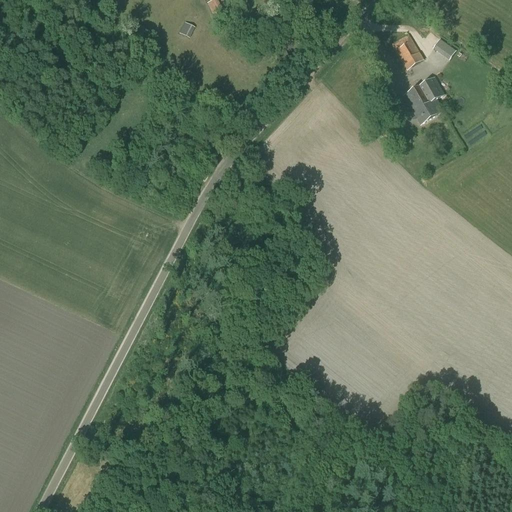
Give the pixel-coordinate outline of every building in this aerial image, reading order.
[(216,0),(222,17),(218,18),(221,27),(233,22),(225,0),(216,0)] [(260,37),(281,46),(290,24),(269,16),(260,37)] [(179,35),(189,40),(194,29),(184,24),(179,35)] [(391,45),(407,71),(425,60),(416,46),(408,36),(391,45)] [(453,61),(460,52),(443,40),(436,49),(453,61)] [(301,48),(290,42),(280,59),(291,66),(301,48)] [(435,80),(420,88),(429,104),(436,100),(436,101),(444,97),(435,80)] [(429,104),(420,88),(404,97),(421,126),(443,113),(436,101),(436,100),(429,104)] [(376,117),(379,125),(392,120),(389,112),(376,117)] [(377,130),(380,140),(383,138),(384,140),(398,135),(393,124),(377,130)]
